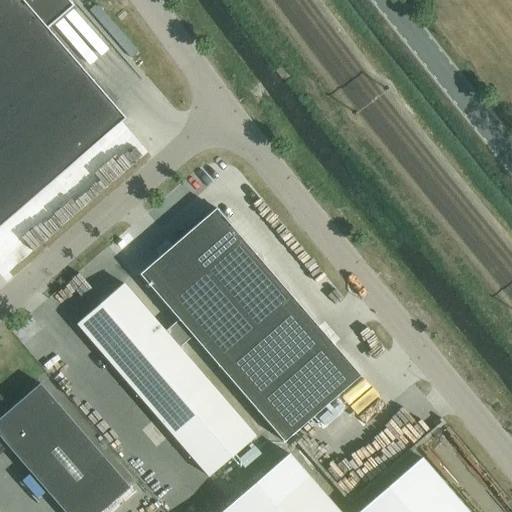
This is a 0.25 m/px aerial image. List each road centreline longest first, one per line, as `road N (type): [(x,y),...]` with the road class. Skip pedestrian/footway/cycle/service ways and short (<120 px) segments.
road 1 (unclassified): [(511,458),(224,110)]
road 2 (unclassified): [(224,110),(0,305)]
road 3 (tertiary): [(511,158),(384,0)]
road 4 (unclassified): [(224,110),(144,0)]
